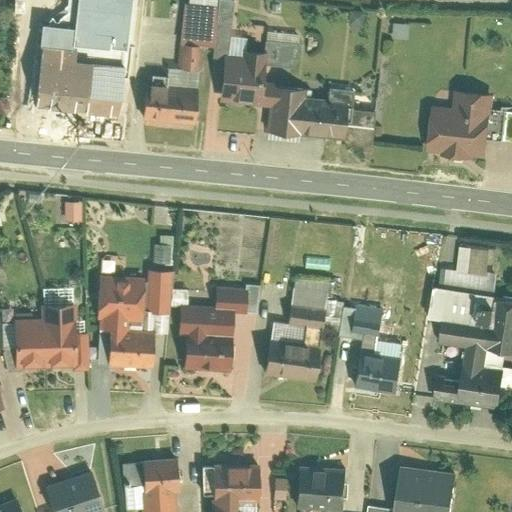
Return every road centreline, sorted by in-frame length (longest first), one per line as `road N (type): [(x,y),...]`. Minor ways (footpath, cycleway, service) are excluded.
road 1 (residential): [(0,453),(130,420),(242,414),(511,442)]
road 2 (tertiary): [(511,212),(0,152)]
